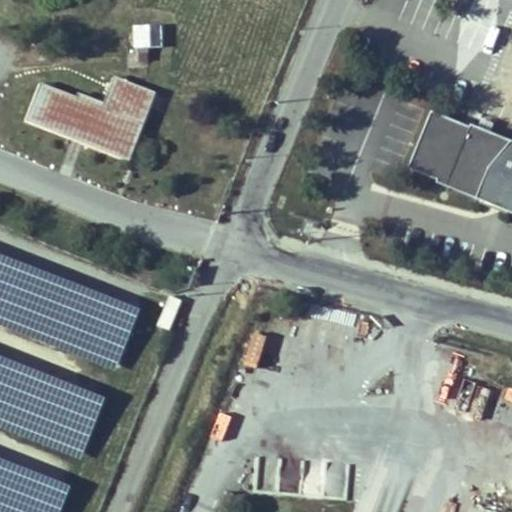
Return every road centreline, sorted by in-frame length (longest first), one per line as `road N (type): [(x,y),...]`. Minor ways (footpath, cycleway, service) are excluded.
road 1 (residential): [(232,246),(511,324)]
road 2 (unclassified): [(232,246),(123,511)]
road 3 (unclassified): [(334,0),(232,246)]
